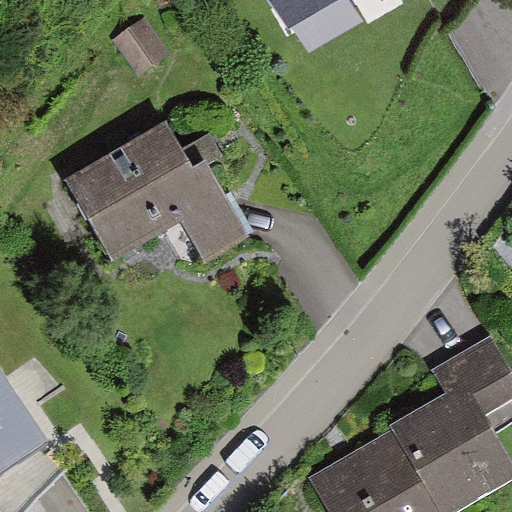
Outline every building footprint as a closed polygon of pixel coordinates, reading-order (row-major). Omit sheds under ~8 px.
[(282,0),(291,15),(317,0),(282,0)] [(150,28),(116,50),(140,87),(174,65),(150,28)] [(168,133),(66,188),(113,276),(191,234),(211,272),(250,251),(209,177),(196,184),(168,133)] [(451,413),(314,487),(327,511),(476,511),(511,492),(511,469),(488,426),(511,412),(511,374),(493,340),(466,355),(430,375),(451,413)] [(0,372),(0,477),(50,445),(0,372)]
